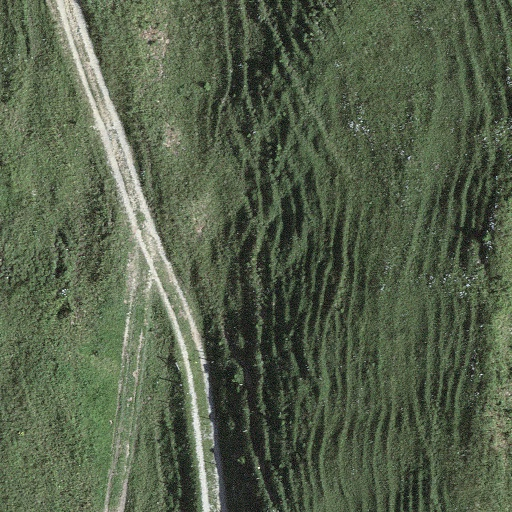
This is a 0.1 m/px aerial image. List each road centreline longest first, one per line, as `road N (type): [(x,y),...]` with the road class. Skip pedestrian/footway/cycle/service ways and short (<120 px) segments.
road 1 (track): [(69,0),(145,239),(201,370),(215,511)]
road 2 (track): [(145,239),(140,331),(112,511)]
